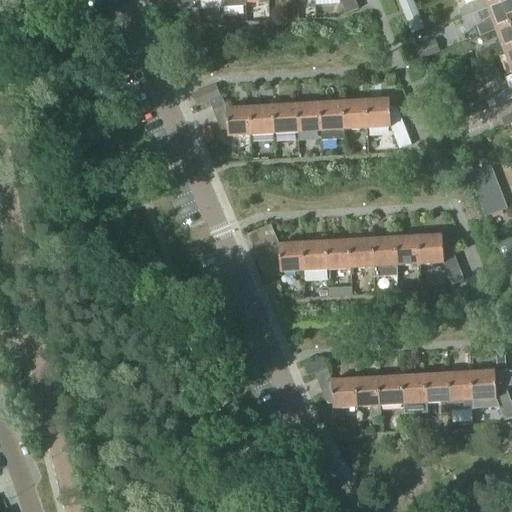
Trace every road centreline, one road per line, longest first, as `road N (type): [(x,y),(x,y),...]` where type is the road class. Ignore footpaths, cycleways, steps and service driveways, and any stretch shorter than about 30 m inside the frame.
road 1 (residential): [(348,511),(273,367),(122,0)]
road 2 (residential): [(75,511),(38,373),(0,144)]
